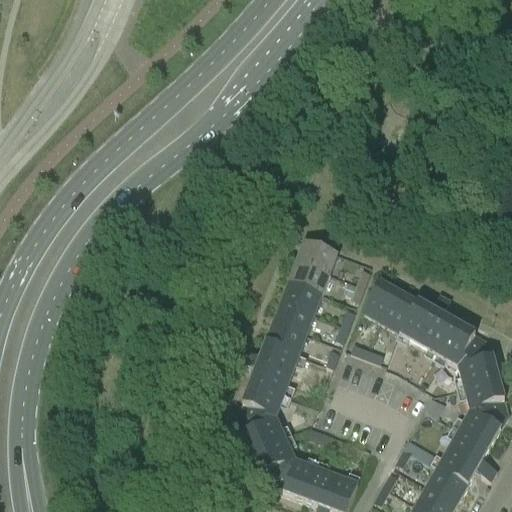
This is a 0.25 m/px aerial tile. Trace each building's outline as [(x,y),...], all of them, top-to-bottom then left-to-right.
[(328,282),(336,261),(303,248),(295,269),(328,282)] [(321,302),(328,282),(295,269),(287,289),(321,302)] [(363,295),(368,279),(361,277),(355,292),(363,295)] [(380,330),(397,298),(378,287),(367,305),(360,318),(380,330)] [(313,322),(321,302),(287,289),(280,310),(313,322)] [(357,310),(363,295),(355,292),(350,307),(357,310)] [(399,340),(416,309),(397,298),(380,330),(399,340)] [(416,309),(399,340),(437,362),(454,331),(445,326),(441,323),(443,318),(449,308),(438,302),(433,312),(430,317),(426,315),(416,309)] [(305,343),(313,322),(280,310),(272,330),(305,343)] [(347,335),(353,320),(346,317),(340,333),(347,335)] [(298,363),(305,343),(272,330),(264,351),(298,363)] [(462,396),(497,386),(487,350),(454,331),(437,362),(456,373),(462,396)] [(342,350),(347,335),(340,333),(334,347),(342,350)] [(243,358),(238,370),(249,374),(255,376),(253,381),(249,392),(282,404),(298,363),(264,351),(259,364),(259,365),(253,362),(243,358)] [(364,365),(367,357),(352,352),(349,359),(364,365)] [(379,371),(382,363),(367,357),(364,365),(379,371)] [(332,375),(338,360),(330,358),(325,373),(332,375)] [(489,455),(507,423),(497,386),(462,396),(469,418),(457,437),(489,455)] [(252,461),(284,446),(274,425),(282,404),(249,392),(236,426),(252,461)] [(443,415),(430,408),(423,421),(436,428),(443,415)] [(457,437),(436,475),(467,493),(474,481),(474,480),(479,483),(489,488),(495,478),(485,472),(480,469),(483,464),(489,455),(457,437)] [(302,509),(315,475),(294,467),(284,446),(252,461),(267,495),(302,509)] [(428,471),(433,462),(408,447),(403,457),(428,471)] [(401,475),(409,461),(402,457),(394,471),(401,475)] [(315,475),(302,509),(311,511),(348,511),(357,491),(315,475)] [(456,511),(467,493),(436,475),(425,494),(456,511)] [(388,498),(396,484),(389,480),(381,495),(388,498)] [(456,511),(425,494),(414,511),(456,511)] [(378,511),(380,511),(388,498),(381,495),(373,509),(378,511)]
